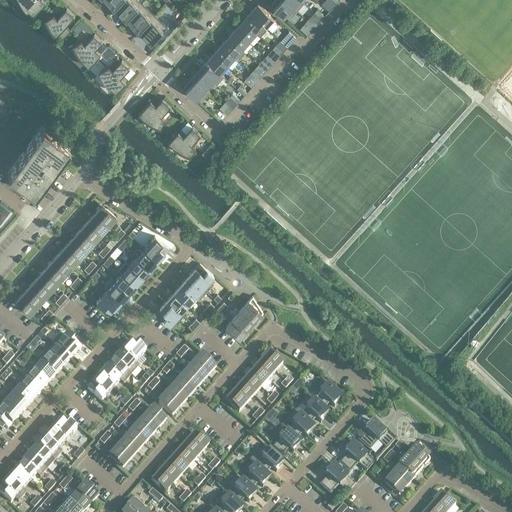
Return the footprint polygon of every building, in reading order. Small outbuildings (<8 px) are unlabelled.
[(34,15),(47,0),(22,0),(23,1),(28,8),(34,15)] [(127,19),(142,3),(138,0),(122,0),(115,8),(127,19)] [(297,11),(284,0),(275,0),(272,4),(290,20),(297,11)] [(304,3),(300,0),(284,0),(297,11),(304,3)] [(329,11),(333,7),(332,7),(325,1),(322,4),(329,11)] [(154,15),(142,3),(127,19),(139,31),(154,15)] [(275,20),(257,4),(250,13),(267,29),(275,20)] [(54,14),(46,19),(50,27),(56,34),(62,40),(71,30),(66,25),(75,16),(67,8),(58,17),(54,14)] [(322,19),(326,15),(325,15),(325,16),(318,9),(315,12),(322,19)] [(267,29),(250,13),(242,21),(256,33),(263,26),(267,29)] [(167,26),(154,15),(139,31),(152,43),(167,26)] [(310,17),(307,20),(315,27),(318,24),(318,23),(318,24),(310,17)] [(315,27),(307,20),(304,24),(312,30),(312,31),(315,27)] [(256,33),(242,21),(235,29),(249,42),(256,33)] [(249,42),(235,29),(228,37),(246,53),(246,52),(243,49),(249,42)] [(288,47),(295,39),(287,32),(280,40),(288,47)] [(89,66),(101,53),(96,49),(103,41),(95,34),(85,43),(82,40),(74,45),(78,52),(83,60),(89,66)] [(246,53),(228,37),(221,45),(238,61),(246,53)] [(238,61),(221,45),(214,53),(228,66),(234,58),(238,61)] [(273,48),(280,55),(283,51),(276,45),(273,48)] [(228,66),(214,53),(206,61),(224,77),(225,76),(221,73),(228,66)] [(266,56),(273,63),(276,59),(269,53),(266,56)] [(130,67),(122,59),(113,69),(110,66),(101,70),(105,78),(111,86),(117,92),(129,79),(124,74),(130,67)] [(224,77),(206,61),(199,69),(217,85),(224,77)] [(259,64),(266,71),(269,68),(262,61),(259,64)] [(217,85),(199,69),(192,77),(210,93),(210,92),(207,89),(213,82),(216,85),(217,85)] [(251,72),(259,79),(262,76),(254,69),(251,72)] [(210,93),(192,77),(184,86),(202,101),(210,93)] [(244,80),(252,87),(255,84),(247,77),(244,80)] [(237,88),(244,95),(247,92),(240,85),(237,88)] [(230,97),(237,103),(240,100),(233,93),(230,97)] [(162,115),(171,106),(163,98),(156,105),(151,100),(139,113),(146,119),(154,123),(162,127),(166,119),(162,115)] [(226,101),(223,105),(230,111),(233,108),(226,101)] [(230,111),(223,105),(220,108),(227,115),(230,111)] [(69,146),(42,126),(7,173),(34,193),(47,176),(47,177),(53,169),(52,169),(69,146)] [(186,133),(181,128),(169,141),(176,147),(184,152),(192,155),(196,147),(192,144),(202,134),(193,126),(186,133)] [(212,141),(203,152),(210,157),(219,146),(212,141)] [(0,223),(10,211),(0,203),(0,223)] [(100,206),(93,214),(107,226),(115,216),(105,207),(104,209),(100,206)] [(107,226),(93,214),(86,222),(100,234),(107,226)] [(100,234),(86,222),(79,230),(93,242),(100,234)] [(121,236),(125,232),(121,228),(117,233),(121,236)] [(93,242),(79,230),(72,237),(86,249),(93,242)] [(117,241),(121,236),(117,233),(113,237),(117,241)] [(165,253),(158,246),(162,242),(155,235),(143,248),(158,261),(165,253)] [(86,249),(72,237),(65,245),(79,257),(86,249)] [(107,253),(111,248),(107,244),(103,249),(107,253)] [(79,257),(65,245),(59,253),(72,265),(79,257)] [(150,269),(158,261),(143,248),(140,245),(132,253),(136,256),(150,269)] [(103,257),(107,253),(103,249),(99,253),(103,257)] [(72,265),(59,253),(52,261),(65,273),(72,265)] [(150,269),(136,256),(129,264),(143,277),(150,269)] [(92,269),(96,264),(92,260),(88,265),(92,269)] [(65,273),(52,261),(45,268),(58,281),(65,273)] [(136,285),(143,277),(129,264),(125,261),(118,269),(122,272),(136,285)] [(88,273),(92,269),(88,265),(84,269),(88,273)] [(213,283),(210,280),(214,276),(207,269),(203,274),(196,267),(188,276),(206,292),(213,283)] [(58,281),(45,268),(38,276),(51,288),(58,281)] [(136,285),(122,272),(115,280),(111,277),(129,293),(136,285)] [(51,288),(38,276),(31,284),(44,296),(51,288)] [(206,292),(188,276),(181,284),(199,300),(206,292)] [(78,285),(82,280),(78,277),(74,281),(78,285)] [(122,301),(129,293),(111,277),(104,285),(122,301)] [(74,289),(78,285),(74,281),(70,285),(74,289)] [(44,296),(31,284),(24,292),(37,304),(44,296)] [(199,300),(181,284),(174,292),(188,305),(195,297),(198,300),(199,300)] [(110,314),(122,301),(104,285),(103,286),(107,289),(96,302),(110,314)] [(37,304),(24,292),(17,300),(20,303),(19,305),(29,314),(37,304)] [(188,305),(174,292),(167,300),(181,313),(188,305)] [(64,301),(67,296),(63,293),(59,297),(64,301)] [(236,297),(232,293),(227,297),(232,301),(236,297)] [(252,296),(241,309),(254,321),(262,313),(263,314),(264,313),(252,296)] [(60,305),(64,301),(59,297),(55,302),(60,305)] [(169,326),(181,313),(167,300),(159,309),(166,315),(162,319),(169,326)] [(224,310),(228,306),(223,302),(219,306),(224,310)] [(219,306),(215,311),(220,315),(224,310),(219,306)] [(207,315),(211,310),(206,307),(203,311),(207,315)] [(49,317),(53,312),(49,309),(45,313),(49,317)] [(247,329),(254,321),(241,309),(234,316),(247,329)] [(45,321),(49,317),(45,313),(41,318),(45,321)] [(240,337),(247,329),(234,316),(225,326),(235,335),(237,334),(240,337)] [(192,331),(196,326),(192,323),(188,327),(192,331)] [(59,335),(55,340),(52,344),(69,360),(81,347),(67,334),(63,338),(59,335)] [(146,352),(132,339),(120,352),(138,368),(138,367),(135,364),(146,352)] [(69,360),(52,344),(44,352),(48,355),(62,368),(69,360)] [(184,355),(188,350),(184,346),(180,351),(184,355)] [(180,351),(176,355),(180,359),(184,355),(180,351)] [(10,361),(14,356),(10,352),(6,357),(10,361)] [(138,368),(120,352),(113,360),(131,376),(138,368)] [(262,361),(261,362),(274,373),(283,364),(272,354),(271,356),(267,353),(261,360),(262,361)] [(55,376),(62,368),(48,355),(41,363),(55,376)] [(202,355),(193,365),(207,377),(214,369),(210,366),(212,364),(202,355)] [(6,365),(10,361),(6,357),(2,361),(6,365)] [(113,360),(106,368),(124,384),(131,376),(113,360)] [(170,371),(174,366),(169,362),(165,367),(170,371)] [(274,373),(261,362),(255,369),(267,381),(274,373)] [(48,384),(55,376),(41,363),(34,371),(48,384)] [(200,385),(207,377),(193,365),(186,373),(200,385)] [(165,367),(161,371),(166,375),(170,371),(165,367)] [(106,368),(99,376),(113,389),(120,381),(123,384),(124,384),(106,368)] [(8,369),(4,373),(9,377),(12,373),(8,369)] [(267,381),(255,369),(248,377),(261,388),(267,381)] [(41,392),(48,384),(34,371),(27,379),(23,376),(41,392)] [(5,381),(9,377),(4,373),(1,378),(5,381)] [(193,393),(200,385),(186,373),(179,381),(193,393)] [(33,400),(40,392),(41,392),(23,376),(16,384),(33,400)] [(101,402),(113,389),(99,376),(91,385),(98,391),(94,395),(101,402)] [(289,385),(293,380),(288,376),(284,381),(289,385)] [(261,388),(248,377),(241,384),(254,396),(261,388)] [(155,387),(159,382),(155,379),(151,383),(155,387)] [(320,394),(314,401),(323,409),(329,402),(334,407),(335,406),(334,406),(341,397),(322,380),(314,389),(320,394)] [(186,400),(193,393),(179,381),(172,388),(186,400)] [(285,389),(289,385),(284,381),(280,385),(285,389)] [(151,383),(147,387),(151,391),(155,387),(151,383)] [(26,408),(33,400),(16,384),(15,385),(19,388),(12,395),(26,408)] [(254,396),(241,384),(235,392),(247,403),(254,396)] [(179,408),(186,400),(172,388),(165,396),(179,408)] [(247,403),(235,392),(228,400),(231,403),(230,405),(239,413),(247,403)] [(275,401),(279,396),(274,392),(270,397),(275,401)] [(19,416),(26,408),(12,395),(5,403),(19,416)] [(328,413),(323,409),(314,401),(308,395),(300,404),(301,405),(295,411),(301,416),(310,424),(315,418),(320,422),(321,422),(320,421),(328,413)] [(172,416),(179,408),(165,396),(158,404),(172,416)] [(271,405),(275,401),(270,397),(266,401),(271,405)] [(136,408),(140,404),(136,400),(132,404),(136,408)] [(0,422),(8,429),(16,419),(19,416),(5,403),(0,408),(0,422)] [(132,404),(128,409),(132,413),(136,408),(132,404)] [(153,408),(146,417),(159,428),(166,420),(153,408)] [(260,417),(264,413),(260,408),(256,413),(260,417)] [(314,428),(310,424),(301,416),(295,411),(295,410),(286,419),(292,425),(287,431),(296,439),(302,433),(307,438),(308,437),(307,436),(314,428)] [(256,421),(260,417),(256,413),(252,417),(256,421)] [(126,420),(121,416),(117,421),(122,425),(126,420)] [(77,429),(63,417),(51,429),(65,442),(77,429)] [(152,436),(159,428),(146,417),(139,424),(152,436)] [(117,421),(113,425),(118,429),(122,425),(117,421)] [(386,450),(394,441),(373,421),(365,430),(364,429),(363,429),(367,433),(359,441),(369,450),(377,441),(386,450)] [(145,443),(152,436),(139,424),(132,432),(145,443)] [(296,439),(287,431),(281,426),(273,435),(279,440),(272,447),(282,455),(288,448),(293,453),(294,452),(293,451),(301,443),(296,439)] [(51,429),(44,437),(62,453),(59,450),(65,442),(51,429)] [(111,436),(107,432),(103,437),(107,441),(111,436)] [(138,451),(145,443),(132,432),(125,440),(138,451)] [(194,435),(186,443),(200,455),(209,445),(199,436),(197,438),(194,435)] [(62,453),(44,437),(37,445),(55,461),(62,453)] [(103,445),(107,441),(103,437),(99,441),(103,445)] [(131,459),(138,451),(125,440),(118,448),(131,459)] [(399,442),(395,446),(399,450),(403,446),(399,442)] [(200,455),(186,443),(179,451),(193,463),(200,455)] [(366,472),(374,463),(353,444),(345,452),(344,451),(343,452),(347,455),(339,464),(349,472),(357,464),(366,472)] [(55,461),(37,445),(30,454),(47,469),(55,461)] [(262,459),(256,466),(265,474),(271,468),(276,472),(277,472),(276,471),(283,463),(264,445),(256,454),(262,459)] [(419,445),(411,455),(424,467),(429,462),(430,463),(431,462),(419,445)] [(124,467),(131,459),(118,448),(110,457),(119,465),(120,464),(124,467)] [(193,463),(179,451),(173,458),(186,470),(193,463)] [(390,451),(382,460),(387,464),(395,455),(390,451)] [(47,469),(30,454),(22,462),(40,477),(47,469)] [(416,476),(424,467),(411,455),(402,464),(416,476)] [(186,470),(173,458),(166,466),(179,478),(186,470)] [(216,467),(220,462),(215,458),(211,463),(216,467)] [(265,474),(256,466),(250,460),(242,469),(248,475),(242,481),(252,489),(257,483),(263,488),(263,487),(262,486),(270,478),(265,474)] [(40,477),(22,462),(15,470),(29,482),(36,475),(40,478),(40,477)] [(212,471),(216,467),(211,463),(207,467),(212,471)] [(407,486),(416,476),(402,464),(394,474),(407,486)] [(347,494),(355,485),(333,465),(326,474),(325,473),(324,473),(328,477),(320,485),(330,494),(338,486),(347,494)] [(179,478),(166,466),(159,474),(172,486),(179,478)] [(380,471),(376,467),(372,472),(376,476),(380,471)] [(29,482),(15,470),(8,478),(22,490),(26,494),(26,493),(23,490),(29,482)] [(172,486),(159,474),(151,482),(165,494),(172,486)] [(201,483),(205,478),(201,474),(197,479),(201,483)] [(400,494),(407,486),(394,474),(385,484),(395,492),(396,491),(400,494)] [(68,476),(63,481),(68,485),(72,480),(68,476)] [(252,489),(242,481),(236,476),(228,484),(234,490),(229,496),(238,504),(244,498),(249,503),(250,502),(249,501),(256,493),(252,489)] [(26,494),(22,490),(8,478),(0,486),(7,492),(4,497),(11,503),(15,499),(18,502),(26,494)] [(197,487),(201,483),(197,479),(193,483),(197,487)] [(63,491),(68,485),(63,481),(58,487),(63,491)] [(82,481),(74,491),(90,505),(97,497),(93,494),(95,493),(82,481)] [(153,499),(157,494),(152,489),(148,494),(153,499)] [(187,499),(191,494),(187,490),(183,495),(187,499)] [(79,511),(83,511),(89,506),(90,505),(74,491),(66,499),(79,511)] [(238,504),(229,496),(223,491),(215,500),(221,505),(215,511),(239,511),(242,508),(238,504)] [(52,494),(47,499),(52,503),(56,498),(52,494)] [(158,503),(162,499),(157,494),(153,499),(158,503)] [(183,503),(187,499),(183,495),(179,499),(183,503)] [(440,495),(434,502),(445,511),(450,511),(456,506),(445,497),(444,498),(440,495)] [(141,511),(145,507),(135,498),(126,508),(127,509),(124,511),(141,511)] [(47,508),(52,503),(47,499),(42,504),(47,508)] [(61,511),(79,511),(66,499),(58,508),(61,511)] [(445,511),(434,502),(435,503),(428,511),(429,511),(445,511)]
